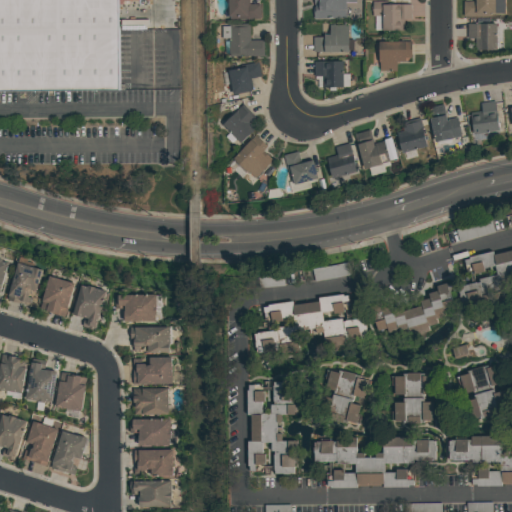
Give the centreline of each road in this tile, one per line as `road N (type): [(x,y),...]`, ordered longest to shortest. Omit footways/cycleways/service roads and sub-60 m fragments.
road 1 (tertiary): [(0,205),(72,232),(202,249),(299,242),(386,214)]
road 2 (tertiary): [(386,214),(190,231),(0,196)]
road 3 (residential): [(285,83),(289,113),(315,121),(440,81),(511,69)]
road 4 (residential): [(102,358),(109,511)]
